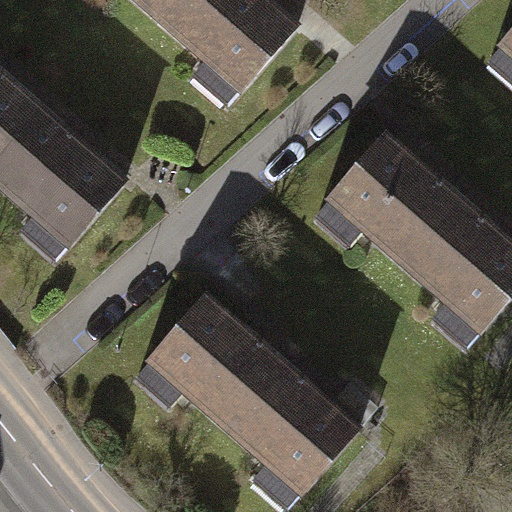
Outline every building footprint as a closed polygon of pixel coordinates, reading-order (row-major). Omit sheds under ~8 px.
[(128,0),(151,20),(168,0),(128,0)] [(168,0),(151,20),(205,68),(209,64),(243,93),(296,33),(258,0),(168,0)] [(0,150),(38,108),(17,90),(14,93),(0,80),(0,150)] [(63,130),(38,108),(0,150),(0,190),(36,222),(39,219),(71,247),(123,187),(60,132),(63,130)] [(385,140),(329,204),(479,335),(511,298),(511,248),(505,243),(502,247),(417,173),(420,170),(385,140)] [(206,300),(149,364),(299,496),(357,430),(324,401),(321,404),(237,330),(238,328),(206,300)]
